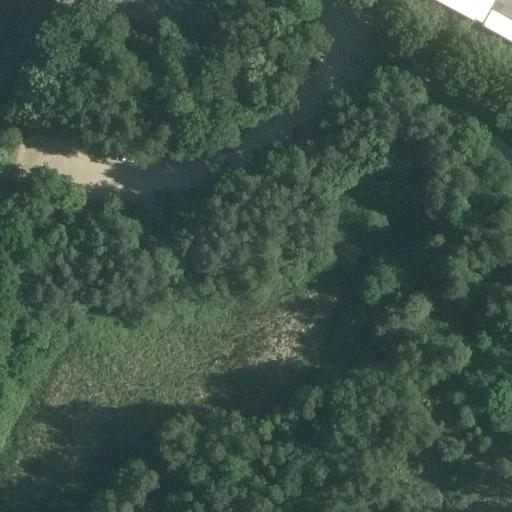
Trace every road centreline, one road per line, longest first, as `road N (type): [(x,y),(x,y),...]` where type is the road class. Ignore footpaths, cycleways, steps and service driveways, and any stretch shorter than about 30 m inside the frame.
road 1 (track): [(358,17),(279,130),(224,165),(163,180),(74,162),(37,164)]
road 2 (track): [(93,165),(0,365)]
